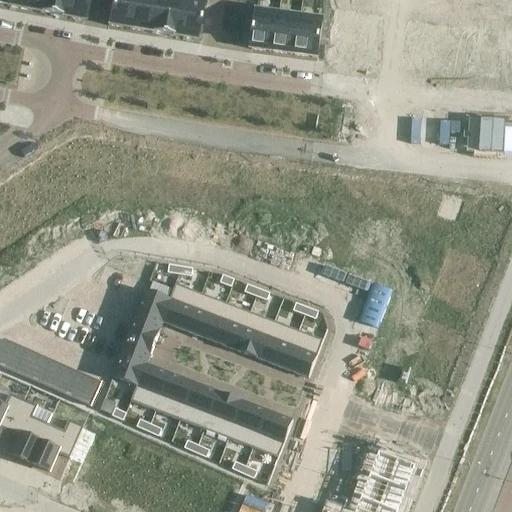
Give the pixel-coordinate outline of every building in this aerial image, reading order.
[(0,0),(0,6),(18,10),(19,0),(0,0)] [(19,0),(18,10),(39,14),(41,0),(19,0)] [(41,0),(39,14),(60,18),(63,0),(41,0)] [(63,0),(60,18),(82,22),(86,0),(63,0)] [(111,0),(107,26),(129,30),(134,0),(111,0)] [(134,0),(129,30),(150,34),(155,0),(134,0)] [(155,0),(150,34),(172,38),(172,37),(177,0),(155,0)] [(181,0),(177,0),(172,37),(194,41),(200,3),(181,0)] [(256,12),(251,50),(273,53),(278,15),(256,12)] [(278,15),(273,53),(294,56),(300,18),(278,15)] [(300,18),(294,56),(317,59),(322,21),(300,18)] [(511,49),(341,33),(338,59),(353,60),(353,63),(511,79),(511,49)] [(168,266),(167,274),(179,276),(180,268),(168,266)] [(180,268),(179,276),(191,278),(192,270),(180,268)] [(222,277),(219,284),(231,289),(234,281),(222,277)] [(171,301),(162,324),(163,324),(186,333),(200,295),(175,286),(170,301),(171,301)] [(247,286),(244,294),(255,298),(258,290),(247,286)] [(258,290),(255,298),(267,302),(269,295),(258,290)] [(145,291),(129,335),(155,345),(163,324),(162,324),(171,301),(170,301),(145,291)] [(200,295),(186,333),(210,342),(225,305),(200,295)] [(225,305),(210,342),(235,352),(249,314),(225,305)] [(295,305),(292,312),(304,317),(307,309),(295,305)] [(307,309),(304,317),(315,321),(318,313),(307,309)] [(249,314),(235,352),(259,361),(273,323),(249,314)] [(273,323),(259,361),(283,370),(298,333),(273,323)] [(298,333),(283,370),(308,380),(323,342),(322,342),(298,333)] [(129,335),(112,379),(136,388),(137,389),(146,366),(155,345),(129,335)] [(4,341),(0,343),(0,349),(8,353),(12,344),(4,341)] [(5,361),(1,369),(12,373),(23,349),(12,344),(8,353),(5,361)] [(23,349),(12,373),(23,378),(34,354),(23,349)] [(34,354),(23,378),(34,383),(45,359),(34,354)] [(45,359),(34,383),(46,388),(56,364),(45,359)] [(56,364),(46,388),(57,393),(67,369),(56,364)] [(136,388),(131,403),(156,413),(170,375),(146,366),(137,389),(136,388)] [(67,369),(57,393),(68,398),(78,374),(67,369)] [(78,374),(68,398),(79,403),(90,379),(78,374)] [(170,375),(156,413),(180,422),(194,384),(170,375)] [(90,379),(79,403),(91,408),(101,384),(90,379)] [(194,384),(180,422),(204,431),(219,394),(194,384)] [(219,394),(204,431),(229,441),(243,403),(219,394)] [(0,429),(9,434),(23,402),(10,397),(5,408),(0,405),(0,429)] [(31,465),(48,427),(32,419),(36,408),(23,402),(9,434),(20,438),(12,457),(31,465)] [(243,403),(229,441),(253,450),(267,412),(243,403)] [(115,410),(111,418),(123,423),(126,415),(115,410)] [(267,412),(253,450),(277,459),(278,459),(292,422),(267,412)] [(139,421),(136,429),(147,433),(150,426),(139,421)] [(64,434),(48,427),(31,465),(49,473),(58,455),(68,460),(82,429),(69,423),(64,434)] [(150,426),(147,433),(158,438),(161,431),(150,426)] [(187,442),(184,450),(195,455),(198,447),(187,442)] [(198,447),(195,455),(206,460),(209,452),(198,447)] [(379,454),(369,477),(407,492),(416,468),(379,454)] [(235,463),(231,471),(242,476),(246,468),(235,463)] [(246,468),(242,476),(253,481),(257,473),(246,468)] [(369,477),(361,499),(392,511),(399,511),(407,492),(369,477)] [(392,511),(361,499),(356,511),(392,511)]
